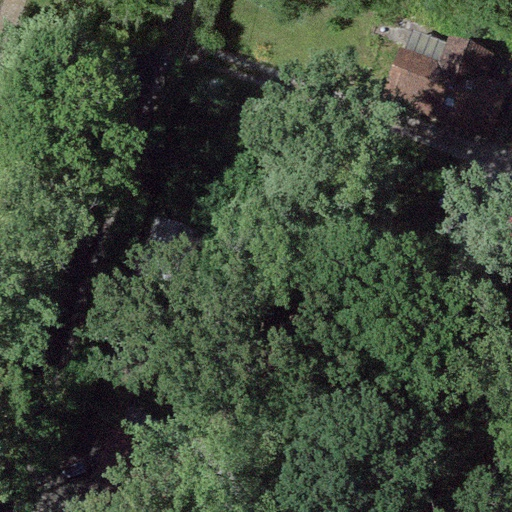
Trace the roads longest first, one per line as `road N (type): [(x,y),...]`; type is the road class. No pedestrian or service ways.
road 1 (residential): [(172,0),(12,511)]
road 2 (track): [(159,39),(511,162)]
